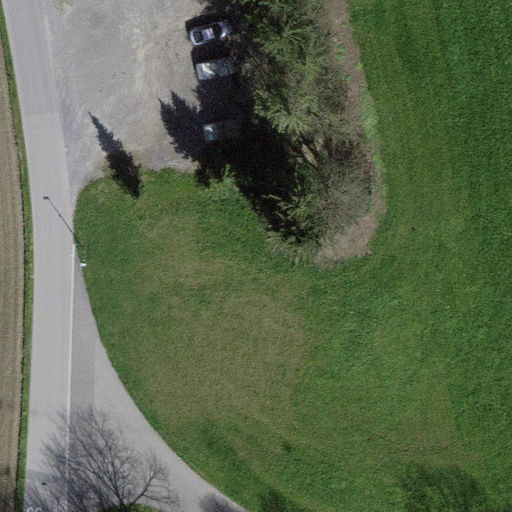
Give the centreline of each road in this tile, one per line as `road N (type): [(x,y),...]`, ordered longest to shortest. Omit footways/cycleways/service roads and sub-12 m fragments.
road 1 (unclassified): [(19,0),(53,245),(60,434),(51,511)]
road 2 (track): [(60,434),(194,511)]
